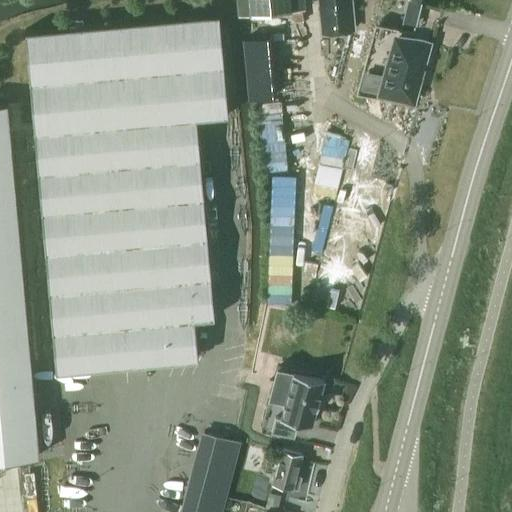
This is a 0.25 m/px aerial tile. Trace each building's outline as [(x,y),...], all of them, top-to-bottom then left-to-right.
[(290,0),(250,0),(251,12),(291,9),(290,0)] [(350,0),(320,0),(323,32),(354,29),(350,0)] [(421,2),(411,0),(408,0),(405,14),(417,17),(421,2)] [(219,13),(26,30),(35,131),(56,371),(198,358),(194,319),(213,317),(206,235),(199,156),(195,117),(228,114),(219,13)] [(244,54),(273,52),(271,36),(243,38),(244,54)] [(397,36),(382,91),(412,99),(428,44),(397,36)] [(275,78),(246,80),(248,98),(277,96),(275,78)] [(7,102),(0,102),(0,457),(39,454),(7,102)] [(324,386),(293,377),(280,421),(275,419),(270,434),(293,440),(297,427),(311,431),(316,414),(317,414),(320,403),(319,403),(324,386)] [(206,433),(185,511),(222,511),(241,442),(206,433)] [(282,452),(275,483),(285,486),(299,489),(302,477),(296,475),(301,457),(282,452)]
